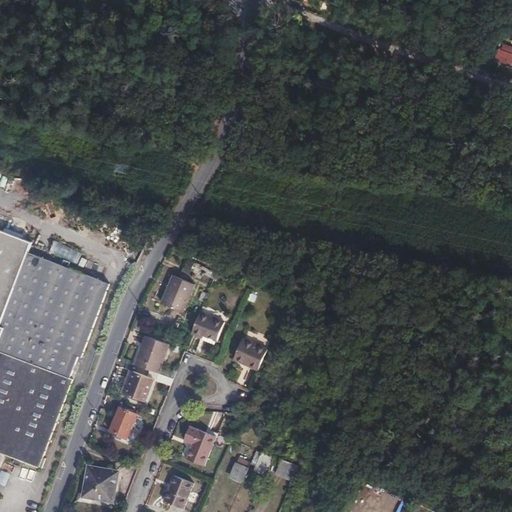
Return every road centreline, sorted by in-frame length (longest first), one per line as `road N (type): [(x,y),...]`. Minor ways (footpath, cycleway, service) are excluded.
road 1 (residential): [(49,511),(117,323),(213,151),(239,85),(248,9)]
road 2 (track): [(259,0),(511,88)]
road 3 (residential): [(242,400),(184,377),(132,511)]
